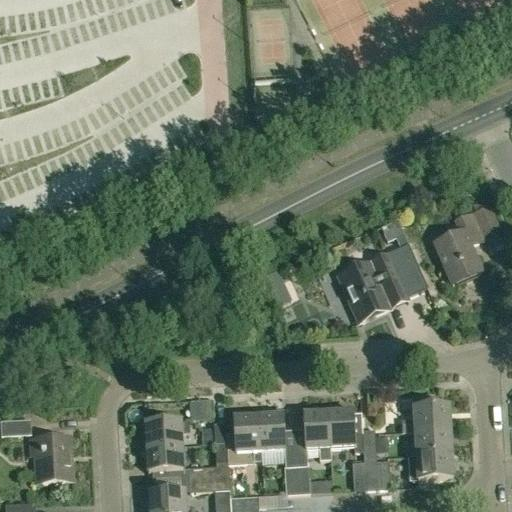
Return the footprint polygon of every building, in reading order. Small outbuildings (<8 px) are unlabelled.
[(474,215),(475,217),(456,225),(462,237),(436,248),(453,288),(482,275),(471,249),(485,242),(484,239),(498,233),(488,209),(474,215)] [(398,223),(382,230),(388,245),(405,238),(398,223)] [(400,252),(388,258),(407,302),(428,293),(408,249),(400,252)] [(389,259),(341,279),(361,328),(409,307),(389,259)] [(272,276),(253,285),(265,314),(292,302),(279,274),(279,273),(272,276)] [(412,401),(413,423),(401,424),(402,437),(414,436),(414,437),(451,435),(449,410),(434,411),(433,399),(412,401)] [(258,420),(261,456),(285,455),(283,418),(282,413),(269,414),(269,419),(258,420)] [(361,417),(354,418),(353,414),(329,416),(331,452),(354,451),(354,456),(363,456),(362,434),(361,417)] [(331,452),(329,416),(304,417),(306,454),(319,453),(320,465),(331,464),(331,452)] [(226,437),(228,466),(228,469),(253,468),(252,457),(261,456),(258,420),(234,421),(234,437),(226,437)] [(31,423),(0,424),(0,427),(1,440),(31,438),(31,423)] [(147,451),(183,449),(182,437),(189,437),(189,424),(181,424),(145,427),(147,451)] [(364,459),(376,458),(376,456),(375,440),(374,434),(362,434),(363,456),(364,459)] [(415,460),(452,458),(451,435),(414,437),(415,460)] [(69,440),(29,443),(32,485),(72,483),(69,440)] [(183,449),(147,451),(148,475),(184,473),(183,449)] [(364,459),(364,466),(366,494),(377,493),(375,463),(376,463),(376,458),(364,459)] [(409,486),(417,485),(417,491),(434,490),(433,483),(453,482),(452,458),(415,460),(407,461),(409,486)] [(375,463),(377,493),(390,493),(388,465),(376,465),(376,463),(375,463)] [(230,494),(228,469),(228,466),(215,467),(216,470),(216,482),(217,494),(230,494)] [(354,494),(366,494),(364,466),(352,466),(354,494)] [(309,469),(296,470),(298,498),(310,497),(309,469)] [(189,484),(216,482),(216,470),(188,472),(189,484)] [(286,498),(298,498),(296,470),(284,470),(286,498)] [(190,496),(217,494),(216,482),(189,484),(190,496)] [(149,497),(150,511),(186,511),(186,494),(149,497)] [(230,511),(258,511),(258,500),(230,502),(230,511)]
